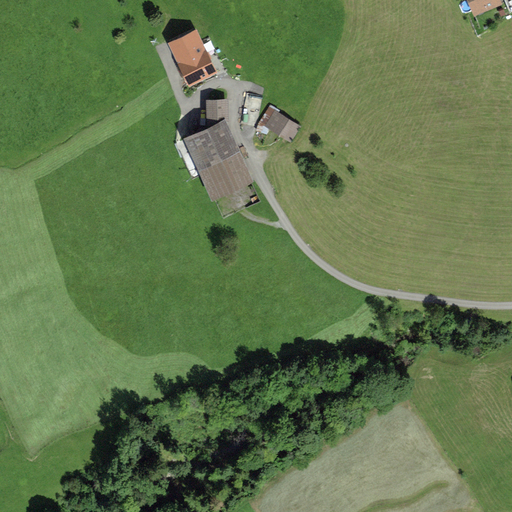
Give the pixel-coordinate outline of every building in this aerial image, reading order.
[(501,0),(468,0),(475,14),(503,3),(501,0)] [(218,71),(197,26),(168,40),(189,85),(218,71)] [(229,97),(206,97),(207,124),(226,116),(229,123),(229,97)] [(302,126),(276,109),(265,124),(291,142),(302,126)] [(207,124),(184,134),(212,197),(253,178),(229,123),(226,116),(207,124)]
